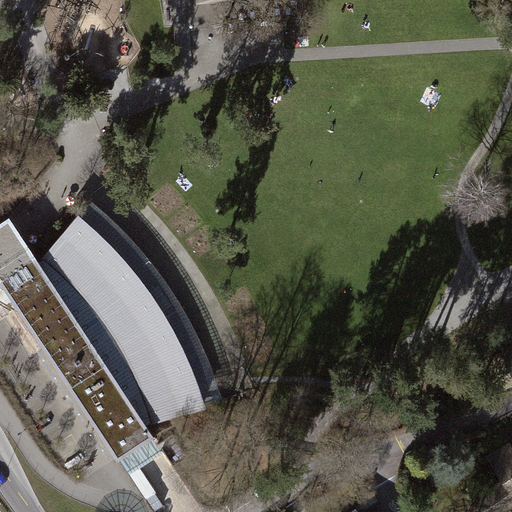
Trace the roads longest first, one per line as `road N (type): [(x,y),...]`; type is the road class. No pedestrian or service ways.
road 1 (residential): [(511,401),(441,434),(364,455)]
road 2 (residential): [(244,511),(364,455)]
